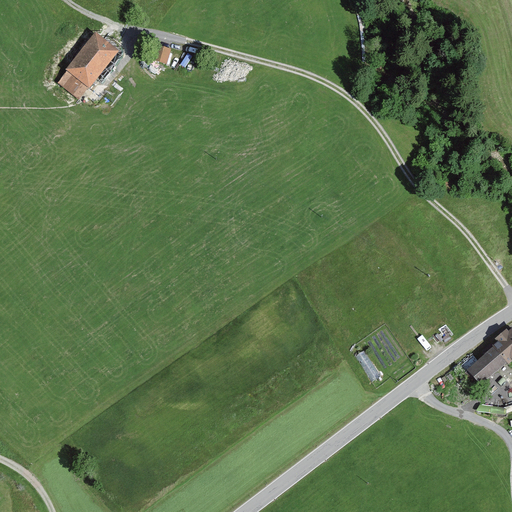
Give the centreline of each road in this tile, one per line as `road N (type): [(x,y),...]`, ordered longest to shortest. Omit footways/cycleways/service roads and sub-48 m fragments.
road 1 (track): [(511,297),(462,225),(424,195),(371,115),(341,91),(305,71),(121,28),(64,0)]
road 2 (tertiary): [(511,313),(247,511)]
